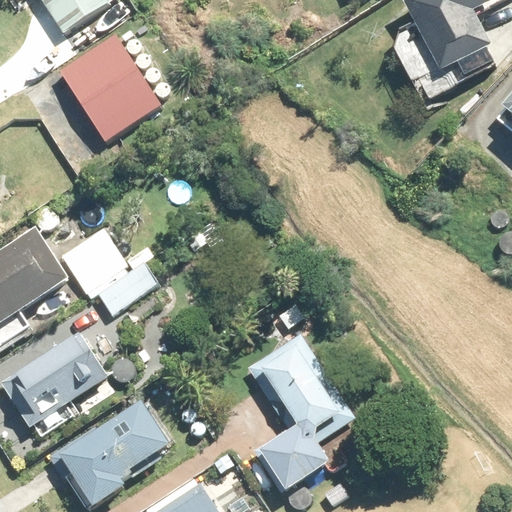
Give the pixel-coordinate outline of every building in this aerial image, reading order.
[(38,0),(60,34),(104,5),(102,1),(104,0),(38,0)] [(400,0),(434,66),(415,76),(427,100),(456,86),(453,81),(491,62),(484,47),(489,46),(470,9),(489,0),(488,0),(400,0)] [(114,36),(100,45),(106,54),(120,46),(114,36)] [(511,92),(500,106),(505,110),(495,119),(511,133),(511,92)] [(13,164),(23,182),(36,174),(27,155),(13,164)] [(11,190),(0,197),(0,226),(24,211),(11,190)] [(17,310),(66,278),(33,228),(0,250),(0,351),(32,332),(17,310)] [(103,228),(60,255),(85,295),(128,268),(103,228)] [(194,252),(208,243),(200,232),(186,241),(194,252)] [(144,248),(126,261),(132,270),(151,258),(144,248)] [(95,293),(111,316),(157,285),(142,265),(95,293)] [(246,367),(285,429),(251,451),(280,494),(327,462),(315,443),(353,419),(298,333),(246,367)] [(39,438),(73,416),(65,404),(107,377),(77,334),(0,383),(0,385),(28,428),(32,426),(39,438)] [(160,381),(167,391),(176,384),(170,375),(160,381)] [(385,396),(366,407),(379,429),(398,418),(385,396)] [(94,429),(47,459),(61,481),(68,475),(88,508),(122,487),(121,485),(165,457),(160,450),(166,445),(138,401),(96,430),(94,429)] [(240,479),(230,485),(239,498),(248,491),(240,479)] [(212,511),(193,482),(147,511),(143,511),(144,511),(143,511),(212,511)] [(340,483),(323,494),(332,506),(348,495),(340,483)]
